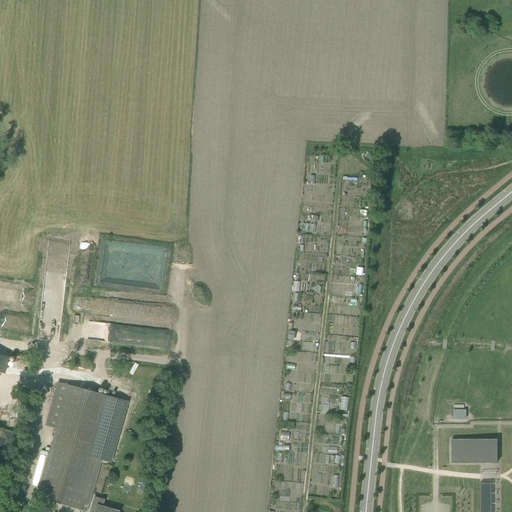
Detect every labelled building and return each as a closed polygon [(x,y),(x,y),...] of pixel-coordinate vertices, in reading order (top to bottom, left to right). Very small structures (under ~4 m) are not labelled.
[(321,329),(322,313),(290,311),(289,327),(321,329)] [(36,496),(34,505),(47,509),(49,501),(86,511),(88,505),(87,505),(100,461),(107,463),(125,401),(57,382),(45,426),(55,429),(36,496)] [(496,438),(450,438),(450,452),(456,452),(456,462),(496,462),(496,438)] [(490,511),(491,482),(479,482),(479,511),(490,511)] [(89,511),(117,511),(118,511),(101,507),(103,500),(94,497),(89,511)]
